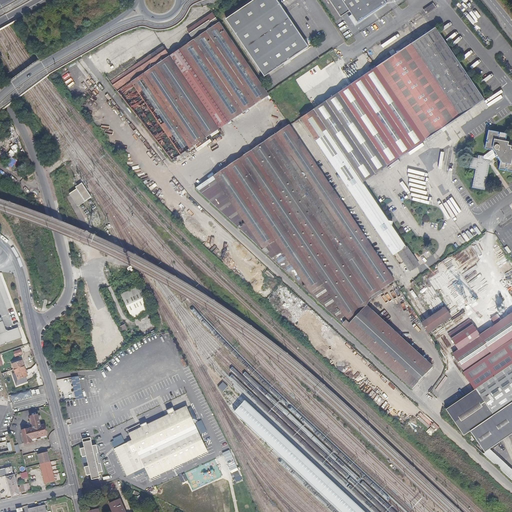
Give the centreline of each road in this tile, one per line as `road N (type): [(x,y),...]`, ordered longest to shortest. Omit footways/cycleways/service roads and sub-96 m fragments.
road 1 (unclassified): [(0,94),(36,161),(68,273),(62,305),(31,325)]
road 2 (unclassified): [(511,97),(424,157),(470,225),(511,198)]
road 3 (unknown): [(193,396),(217,450),(208,458),(139,484),(121,476),(105,436)]
road 4 (tertiary): [(74,488),(31,325)]
road 5 (tertiary): [(0,94),(118,21)]
road 6 (unknown): [(108,418),(99,387),(153,366),(185,383)]
